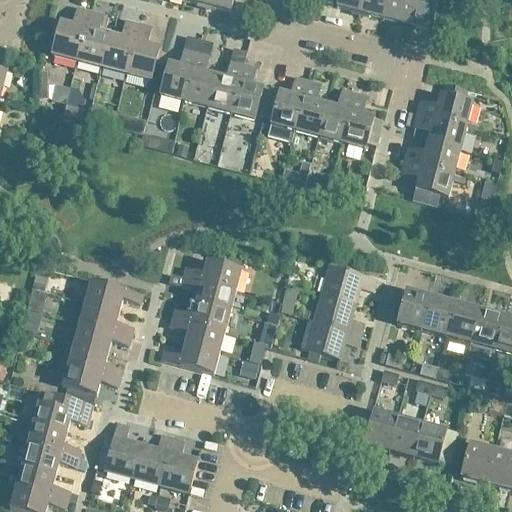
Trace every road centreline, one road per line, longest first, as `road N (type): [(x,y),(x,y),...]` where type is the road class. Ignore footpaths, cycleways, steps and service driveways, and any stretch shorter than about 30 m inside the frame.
road 1 (residential): [(370,183),(406,50),(278,13),(281,0)]
road 2 (residential): [(247,433),(267,389),(354,410)]
